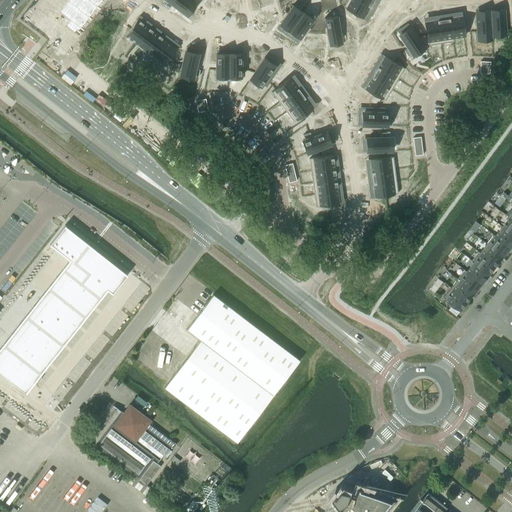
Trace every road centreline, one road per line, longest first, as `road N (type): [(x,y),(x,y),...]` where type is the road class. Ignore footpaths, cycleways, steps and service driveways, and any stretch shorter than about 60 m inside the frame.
road 1 (residential): [(56,0),(59,54),(327,267)]
road 2 (unclassified): [(37,452),(211,228)]
road 3 (residential): [(327,267),(352,282),(373,274),(511,93)]
road 4 (tertiary): [(159,188),(142,162),(0,47)]
road 5 (tertiary): [(0,76),(128,174),(159,188)]
road 6 (unclassified): [(280,511),(405,414)]
